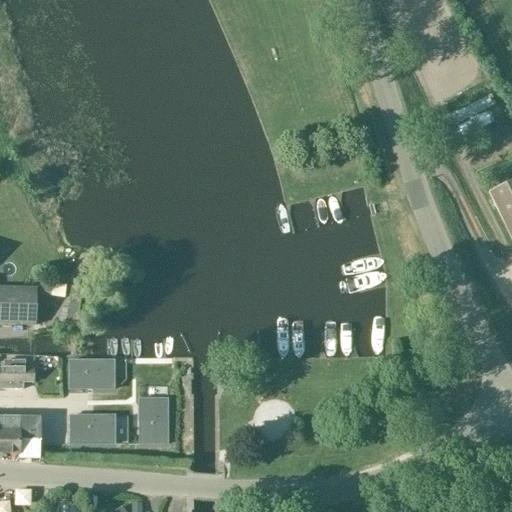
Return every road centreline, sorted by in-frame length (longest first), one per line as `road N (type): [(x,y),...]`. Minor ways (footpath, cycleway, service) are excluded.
road 1 (tertiary): [(511,388),(436,245),(355,0)]
road 2 (tertiary): [(185,486),(304,492),(369,482),(434,455),(511,401)]
road 3 (tertiary): [(185,486),(0,473)]
